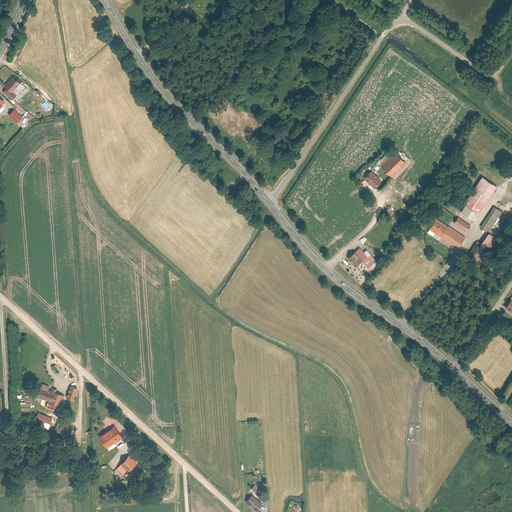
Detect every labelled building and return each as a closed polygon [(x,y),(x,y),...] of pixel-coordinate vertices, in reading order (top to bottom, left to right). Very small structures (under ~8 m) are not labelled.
[(20,82),(13,76),(4,85),(7,87),(12,91),(17,86),(20,82)] [(12,91),(7,87),(3,91),(11,99),(16,94),(12,91)] [(13,104),(24,114),(27,111),(15,101),(13,104)] [(22,117),(14,109),(9,115),(17,122),(22,117)] [(378,163),(392,176),(405,163),(391,149),(378,163)] [(381,181),(371,171),(364,177),(374,187),(381,181)] [(482,177),(463,205),(465,206),(478,215),(497,187),(482,177)] [(465,206),(460,213),(474,222),(478,215),(465,206)] [(479,228),(488,234),(489,232),(502,214),(493,208),(479,228)] [(429,230),(457,248),(465,236),(437,218),(429,230)] [(457,218),(454,223),(467,231),(470,227),(457,218)] [(497,238),(489,232),(488,234),(480,246),(476,243),(470,252),(474,255),(470,261),(477,266),(497,238)] [(360,247),(355,251),(362,260),(368,268),(376,261),(366,249),(364,252),(360,247)] [(362,260),(355,251),(347,258),(354,266),(362,260)] [(59,408),(63,396),(57,393),(58,389),(43,384),(38,396),(48,400),(46,408),(54,410),(55,406),(59,408)] [(77,388),(71,386),(66,400),(73,403),(77,388)] [(36,418),(50,424),(53,417),(39,412),(36,418)] [(72,427),(58,423),(55,432),(69,436),(72,427)] [(107,447),(122,436),(114,426),(99,436),(107,447)] [(138,461),(130,454),(117,468),(125,475),(138,461)] [(262,504),(252,495),(246,501),(256,510),(262,504)]
